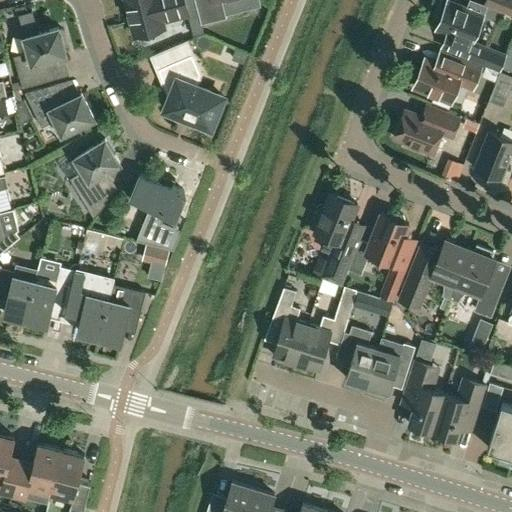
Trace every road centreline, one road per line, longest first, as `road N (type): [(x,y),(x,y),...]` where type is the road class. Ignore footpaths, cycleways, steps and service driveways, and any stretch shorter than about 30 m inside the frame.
road 1 (residential): [(407,0),(344,158),(511,222)]
road 2 (tertiary): [(372,466),(122,399)]
road 3 (residential): [(205,159),(132,119),(96,42),(87,0)]
road 4 (residential): [(372,466),(389,411),(254,368)]
road 5 (tertiary): [(511,509),(372,466)]
road 6 (tertiary): [(0,369),(122,399)]
